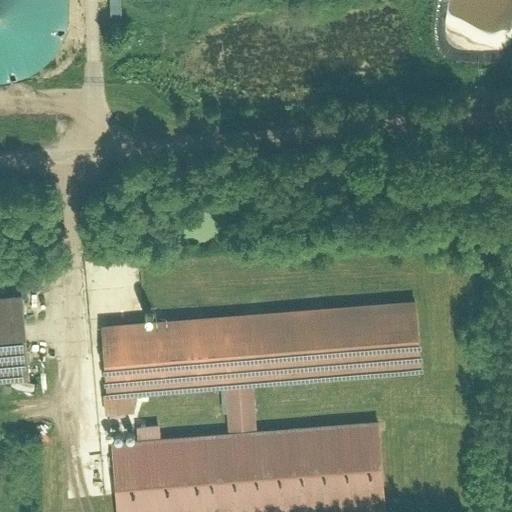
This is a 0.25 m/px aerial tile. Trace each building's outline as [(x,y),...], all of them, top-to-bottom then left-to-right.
[(0,0),(0,75),(11,75),(29,69),(45,59),(58,45),(66,28),(70,9),(69,0),(0,0)] [(118,0),(105,0),(106,13),(118,12),(118,0)] [(0,291),(0,376),(22,374),(15,290),(0,291)] [(412,296),(96,321),(103,411),(132,409),(131,393),(221,385),(250,383),(418,370),(412,296)] [(250,383),(221,385),(225,429),(254,426),(250,383)] [(156,420),(133,422),(134,437),(106,439),(112,511),(319,511),(382,507),(374,417),(254,426),(225,429),(157,434),(156,420)]
